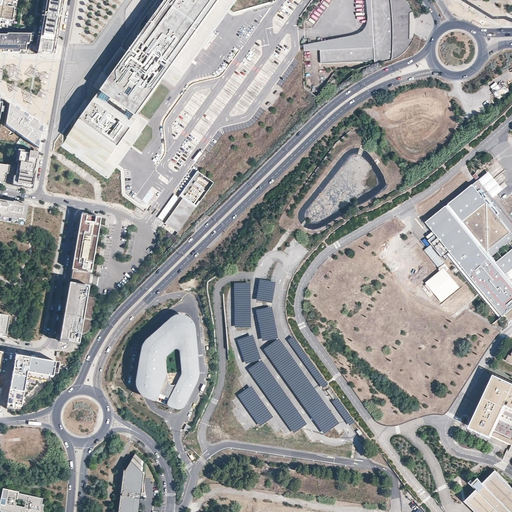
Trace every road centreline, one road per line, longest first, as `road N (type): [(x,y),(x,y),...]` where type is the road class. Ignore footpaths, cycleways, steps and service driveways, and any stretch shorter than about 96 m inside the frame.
road 1 (primary): [(430,49),(320,115),(122,309),(77,389)]
road 2 (primary): [(100,395),(100,364),(123,324),(327,123),(375,90),(438,68)]
road 3 (residential): [(73,0),(38,198)]
road 4 (residential): [(10,345),(36,350),(50,340),(73,204)]
